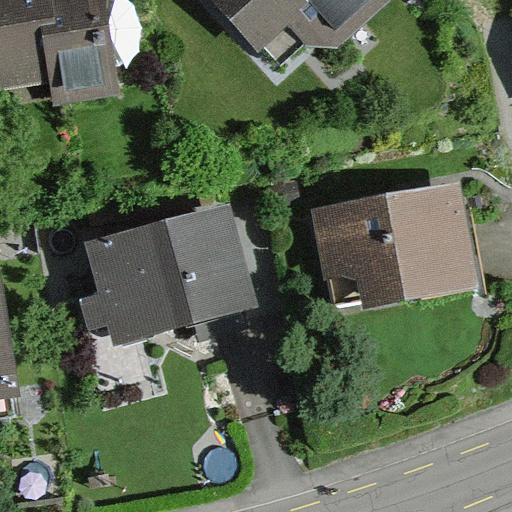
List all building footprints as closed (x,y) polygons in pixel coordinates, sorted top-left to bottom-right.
[(0,0),(0,88),(49,80),(54,106),(123,93),(104,0),(0,0)] [(382,11),(372,0),(203,0),(273,75),(307,43),(325,63),(382,11)] [(458,193),(320,223),(333,284),(371,276),(380,315),(480,294),(458,193)] [(232,223),(90,257),(114,355),(256,321),(232,223)] [(0,299),(0,407),(20,403),(0,299)]
